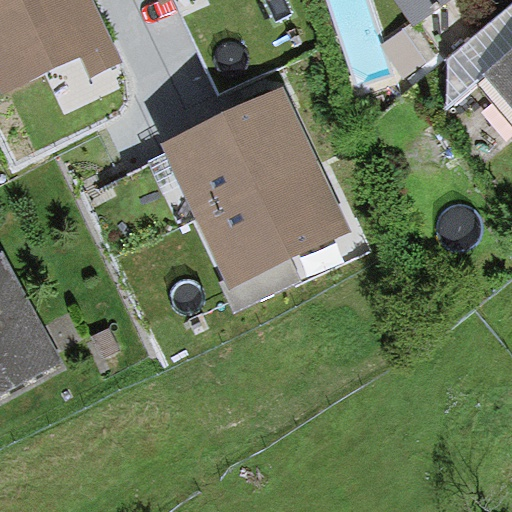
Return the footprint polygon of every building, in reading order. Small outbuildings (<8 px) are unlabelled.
[(0,0),(0,83),(6,95),(81,60),(90,79),(124,63),(93,0),(0,0)] [(467,0),(410,0),(427,26),(467,0)] [(511,51),(491,71),(511,93),(511,51)] [(284,88),(163,144),(230,288),(351,232),(284,88)] [(2,260),(0,261),(0,389),(55,361),(2,260)]
